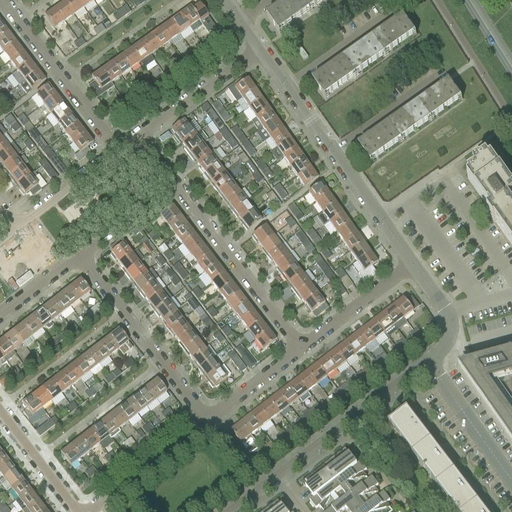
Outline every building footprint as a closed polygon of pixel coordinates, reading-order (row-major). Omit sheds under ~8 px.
[(66,0),(64,2),(74,17),(84,10),(76,0),(66,0)] [(76,0),(84,10),(93,3),(91,0),(76,0)] [(140,6),(136,0),(132,3),(136,9),(140,6)] [(310,14),(300,0),(290,0),(267,17),(280,35),(278,32),(308,11),(310,14)] [(300,0),(310,14),(308,11),(323,0),(300,0)] [(58,7),(54,10),(64,23),(74,17),(64,2),(57,7),(58,7)] [(193,34),(202,27),(207,35),(215,29),(198,6),(191,11),(190,8),(189,9),(189,7),(182,12),(183,13),(180,15),(189,29),(193,34)] [(120,11),(116,14),(120,20),(124,17),(130,13),(126,7),(120,11)] [(64,23),(54,10),(51,12),(50,11),(44,16),(45,17),(44,17),(54,31),(64,23)] [(120,20),(116,14),(112,17),(116,23),(120,20)] [(176,17),(169,21),(180,36),(189,29),(180,15),(176,18),(176,17)] [(403,18),(373,39),(386,58),(386,57),(384,55),(414,34),(415,37),(416,36),(403,18)] [(163,27),(160,29),(170,43),(180,36),(169,21),(163,26),(163,27)] [(101,25),(97,28),(101,34),(105,31),(101,25)] [(101,34),(97,28),(93,31),(97,37),(101,34)] [(156,30),(149,35),(160,50),(170,43),(160,29),(157,32),(156,30)] [(0,39),(0,50),(2,53),(16,42),(12,36),(10,37),(8,34),(0,39)] [(144,41),(140,43),(150,57),(160,50),(149,35),(143,39),(144,41)] [(224,41),(219,35),(209,43),(213,49),(224,41)] [(81,39),(77,42),(81,48),(85,45),(81,39)] [(373,39),(343,60),(356,79),(356,78),(354,76),(383,55),(385,58),(386,58),(373,39)] [(2,53),(9,63),(22,53),(20,50),(21,49),(16,42),(2,53)] [(81,48),(77,42),(73,45),(77,51),(81,48)] [(136,44),(130,49),(140,64),(144,70),(154,63),(150,57),(140,43),(137,46),(136,44)] [(209,43),(202,47),(206,53),(213,49),(209,43)] [(198,50),(192,54),(197,60),(202,56),(206,53),(202,47),(198,50)] [(124,55),(121,57),(130,71),(140,64),(130,49),(123,54),(124,55)] [(9,63),(17,72),(31,61),(26,55),(25,56),(22,53),(9,63)] [(117,58),(110,63),(121,77),(130,71),(121,57),(118,59),(117,58)] [(186,58),(183,61),(187,67),(191,64),(186,58)] [(356,79),(343,60),(313,82),(325,100),(326,100),(324,97),(354,76),(355,79),(356,79)] [(17,72),(12,76),(19,86),(24,82),(26,80),(37,72),(35,69),(36,68),(31,61),(17,72)] [(187,67),(183,61),(178,64),(183,70),(187,67)] [(105,69),(101,71),(111,84),(121,77),(110,63),(104,67),(105,69)] [(111,84),(101,71),(98,73),(97,72),(91,76),(92,78),(91,78),(95,83),(88,88),(96,99),(113,88),(111,84)] [(37,72),(24,82),(19,86),(26,95),(46,80),(41,74),(39,75),(37,72)] [(167,72),(163,75),(167,81),(171,78),(167,72)] [(167,81),(163,75),(155,81),(159,86),(167,81)] [(227,91),(236,104),(254,90),(252,87),(253,86),(249,80),(248,80),(247,80),(244,77),(234,84),(235,85),(227,91)] [(449,83),(419,104),(431,122),(432,122),(430,119),(459,99),(461,101),(462,101),(449,83)] [(35,96),(42,106),(55,96),(53,93),(54,92),(49,85),(35,96)] [(147,86),(143,89),(147,95),(151,92),(147,86)] [(241,100),(248,110),(262,99),(258,93),(256,94),(254,90),(236,104),(241,100)] [(121,100),(128,109),(138,102),(131,93),(121,100)] [(42,106),(50,116),(64,105),(59,98),(58,99),(55,96),(42,106)] [(248,110),(255,119),(268,110),(266,107),(267,106),(262,99),(248,110)] [(9,100),(4,103),(8,109),(15,103),(13,100),(9,100)] [(121,100),(112,107),(118,116),(128,109),(121,100)] [(211,106),(218,116),(224,111),(217,102),(211,106)] [(206,104),(200,109),(203,114),(204,113),(211,123),(217,119),(210,109),(206,104)] [(419,104),(389,125),(401,143),(402,143),(400,141),(429,120),(431,123),(431,122),(419,104)] [(50,116),(57,125),(70,115),(67,112),(69,111),(64,105),(50,116)] [(268,110),(255,119),(261,129),(276,119),(272,112),(270,113),(268,110)] [(224,111),(218,116),(224,124),(230,120),(224,111)] [(57,125),(64,135),(79,124),(74,117),(72,119),(70,115),(57,125)] [(16,120),(19,124),(25,120),(22,116),(16,120)] [(217,119),(211,123),(217,131),(223,127),(217,119)] [(276,119),(261,129),(268,139),(282,129),(279,126),(281,125),(276,119)] [(25,120),(19,124),(23,128),(28,123),(25,120)] [(195,136),(193,134),(187,126),(183,120),(171,130),(175,135),(174,136),(175,136),(173,137),(178,143),(180,142),(182,146),(195,136)] [(14,122),(8,127),(11,130),(17,126),(14,122)] [(64,135),(72,144),(85,134),(82,131),(83,130),(79,124),(64,135)] [(401,143),(389,125),(358,147),(371,165),(372,165),(370,162),(399,141),(401,144),(401,143)] [(17,126),(11,130),(14,134),(20,130),(20,129),(17,126)] [(236,127),(230,131),(233,135),(238,131),(236,127)] [(231,138),(224,128),(218,133),(225,142),(231,138)] [(32,129),(26,134),(34,143),(40,139),(32,129)] [(268,139),(275,149),(290,139),(285,132),(284,133),(282,129),(268,139)] [(238,131),(233,135),(238,143),(244,139),(238,131)] [(195,136),(182,146),(184,149),(183,150),(188,156),(202,145),(198,140),(203,136),(200,132),(195,136)] [(85,134),(72,144),(79,154),(73,158),(77,163),(90,154),(86,149),(92,144),(93,143),(88,136),(87,138),(85,134)] [(0,154),(8,148),(1,138),(0,138),(0,154)] [(231,138),(225,142),(231,150),(237,146),(231,138)] [(40,139),(34,143),(37,147),(43,142),(40,139)] [(275,149),(282,159),(296,149),(293,146),(295,145),(290,139),(275,149)] [(29,141),(23,145),(26,149),(32,145),(29,141)] [(247,143),(241,147),(247,154),(253,150),(247,143)] [(32,145),(26,149),(29,153),(34,149),(35,148),(32,145)] [(194,161),(197,164),(209,155),(202,145),(188,156),(193,162),(194,161)] [(0,154),(0,164),(2,167),(15,157),(20,154),(16,150),(15,151),(11,146),(8,148),(0,154)] [(42,152),(41,153),(49,162),(54,158),(47,148),(42,152)] [(282,159),(289,168),(304,158),(299,152),(298,152),(296,149),(282,159)] [(253,150),(247,154),(250,158),(256,154),(253,150)] [(209,155),(197,164),(199,168),(198,169),(202,175),(217,164),(221,161),(214,151),(209,155)] [(243,154),(237,158),(239,162),(245,158),(243,154)] [(3,172),(8,178),(23,167),(27,163),(23,157),(18,161),(15,157),(2,167),(5,170),(3,172)] [(54,158),(49,162),(60,177),(65,173),(54,158)] [(245,158),(239,162),(242,166),(248,162),(245,158)] [(289,168),(296,178),(310,169),(307,165),(308,165),(304,158),(289,168)] [(38,164),(41,168),(46,164),(43,160),(38,164)] [(511,187),(511,190),(511,191),(510,193),(487,160),(477,166),(479,170),(468,177),(494,214),(496,212),(501,219),(499,221),(511,238),(511,187)] [(46,164),(41,168),(52,183),(58,179),(46,164)] [(209,180),(211,183),(224,174),(217,164),(202,175),(207,181),(209,180)] [(264,166),(258,170),(261,174),(267,170),(264,166)] [(14,183),(17,186),(30,176),(23,167),(8,178),(13,184),(14,183)] [(310,169),(296,178),(303,188),(318,178),(313,171),(312,172),(310,169)] [(267,170),(261,174),(267,182),(273,178),(267,170)] [(30,176),(17,186),(19,189),(18,191),(23,197),(24,196),(25,195),(26,196),(29,194),(32,198),(41,191),(37,186),(32,180),(37,177),(34,173),(30,176)] [(212,188),(217,194),(231,183),(224,174),(211,183),(214,187),(212,188)] [(259,177),(254,181),(257,185),(263,181),(259,177)] [(223,199),(226,203),(239,193),(231,183),(217,194),(222,200),(223,199)] [(307,194),(314,204),(328,195),(325,191),(327,190),(322,183),(307,194)] [(278,185),(272,189),(273,189),(275,193),(281,189),(278,185)] [(281,189),(275,193),(282,202),(282,201),(287,197),(281,189)] [(265,197),(268,201),(274,196),(271,192),(265,197)] [(227,207),(232,213),(246,202),(239,193),(226,203),(228,206),(227,207)] [(71,224),(98,204),(90,194),(64,214),(71,224)] [(314,204),(321,214),(336,203),(331,197),(330,198),(328,195),(314,204)] [(268,201),(271,205),(275,210),(281,206),(277,200),(274,196),(268,201)] [(238,218),(240,222),(253,212),(246,202),(232,213),(236,220),(238,218)] [(321,214),(316,218),(322,228),(328,224),(342,214),(339,211),(341,210),(336,203),(321,214)] [(287,209),(291,215),(297,211),(293,205),(287,209)] [(159,217),(167,227),(180,217),(177,214),(179,213),(174,207),(173,208),(173,207),(159,217)] [(253,212),(240,222),(243,225),(241,226),(246,233),(261,222),(253,212)] [(297,223),(303,219),(300,214),(294,218),(297,223)] [(328,224),(322,228),(329,238),(335,234),(350,223),(345,217),(344,218),(342,214),(328,224)] [(167,227),(174,237),(188,226),(184,220),(182,221),(180,217),(167,227)] [(284,222),(287,226),(293,222),(290,218),(284,222)] [(318,231),(322,228),(316,218),(312,221),(318,231)] [(293,222),(287,226),(290,230),(295,226),(293,222)] [(335,234),(342,243),(355,234),(353,231),(354,230),(350,223),(335,234)] [(174,237),(181,246),(194,236),(192,233),(193,232),(188,226),(174,237)] [(257,244),(260,247),(273,237),(265,227),(251,238),(256,245),(257,244)] [(147,236),(150,240),(156,235),(153,232),(147,236)] [(294,236),(301,246),(307,241),(300,232),(294,236)] [(314,234),(308,238),(311,243),(317,238),(314,234)] [(342,243),(349,253),(364,243),(359,236),(358,237),(355,234),(342,243)] [(156,235),(150,240),(153,244),(159,239),(156,235)] [(181,246),(189,256),(203,245),(198,239),(197,240),(194,236),(181,246)] [(261,251),(266,257),(280,246),(273,237),(260,247),(262,250),(261,251)] [(139,242),(142,246),(148,242),(145,238),(139,242)] [(322,244),(317,238),(311,243),(316,248),(322,244)] [(120,240),(109,248),(113,253),(110,255),(111,255),(110,256),(114,262),(116,261),(118,264),(131,255),(124,245),(123,245),(120,240)] [(307,241),(301,246),(304,250),(310,246),(307,241)] [(148,242),(142,246),(145,250),(151,246),(148,242)] [(349,253),(356,263),(369,254),(367,250),(368,249),(364,243),(349,253)] [(283,244),(280,246),(287,256),(291,253),(283,244)] [(203,245),(189,256),(193,261),(189,265),(192,269),(196,265),(209,255),(206,252),(208,251),(203,245)] [(272,263),(274,266),(287,256),(280,246),(266,257),(270,264),(272,263)] [(314,251),(310,246),(304,250),(308,256),(314,251)] [(325,249),(320,254),(323,258),(328,253),(325,249)] [(162,255),(165,259),(170,255),(167,251),(162,255)] [(299,262),(292,253),(291,253),(287,256),(295,265),(299,262)] [(328,253),(323,258),(325,261),(331,257),(328,253)] [(356,263),(352,266),(358,274),(364,283),(376,274),(371,267),(377,263),(376,263),(377,262),(373,255),(371,256),(369,254),(356,263)] [(119,269),(124,275),(138,264),(131,255),(118,264),(121,268),(119,269)] [(170,255),(165,259),(168,263),(173,258),(170,255)] [(196,265),(203,275),(217,264),(213,258),(211,259),(209,255),(196,265)] [(275,270),(280,277),(295,265),(287,256),(274,266),(277,269),(275,270)] [(153,261),(156,265),(162,261),(159,257),(153,261)] [(312,261),(315,265),(321,261),(318,257),(312,261)] [(162,261),(156,265),(159,269),(165,265),(162,261)] [(321,261),(315,265),(322,274),(328,270),(321,261)] [(130,280),(133,284),(146,274),(138,264),(124,275),(129,281),(130,280)] [(203,275),(211,284),(224,275),(221,271),(222,270),(217,264),(203,275)] [(286,282),(289,285),(302,275),(295,265),(280,277),(285,283),(286,282)] [(334,273),(336,277),(342,272),(340,269),(334,273)] [(146,274),(133,284),(135,287),(134,288),(139,294),(153,283),(158,280),(150,270),(146,274)] [(182,270),(176,274),(179,278),(185,274),(182,270)] [(322,274),(327,280),(332,276),(328,270),(322,274)] [(302,275),(289,285),(291,288),(290,289),(295,296),(309,285),(314,281),(307,271),(302,275)] [(342,272),(336,277),(347,291),(353,286),(342,272)] [(185,274),(179,278),(182,282),(188,277),(185,274)] [(211,284),(218,294),(232,283),(228,277),(226,278),(224,275),(211,284)] [(168,281),(171,285),(177,280),(174,276),(168,281)] [(327,280),(329,284),(335,280),(332,276),(327,280)] [(73,286),(70,289),(80,301),(89,294),(79,281),(78,280),(72,285),(73,286)] [(177,280),(171,285),(174,288),(180,284),(177,280)] [(335,280),(329,284),(339,298),(345,294),(335,280)] [(145,299),(147,303),(160,293),(153,283),(139,294),(144,300),(145,299)] [(218,294),(226,304),(238,294),(236,291),(237,289),(232,283),(218,294)] [(301,301),(304,304),(317,294),(309,285),(295,296),(300,302),(301,301)] [(65,290),(59,294),(70,309),(80,301),(70,289),(67,291),(65,290)] [(191,293),(194,297),(200,293),(197,289),(191,293)] [(149,307),(153,313),(168,302),(171,299),(164,290),(160,293),(147,303),(150,306),(149,307)] [(200,293),(194,297),(197,301),(203,297),(200,293)] [(54,301),(51,303),(61,316),(70,309),(59,294),(53,299),(54,301)] [(226,304),(233,313),(247,302),(242,296),(241,297),(238,294),(226,304)] [(317,294),(304,304),(306,307),(305,308),(309,315),(310,314),(315,319),(328,309),(317,294)] [(397,305),(393,307),(403,320),(419,308),(411,298),(405,303),(403,299),(403,300),(402,299),(396,303),(397,305)] [(168,302),(153,313),(158,319),(159,318),(162,322),(175,312),(179,308),(172,299),(171,299),(168,302)] [(191,300),(186,304),(193,313),(199,309),(191,300)] [(233,313),(240,323),(253,313),(250,310),(252,309),(247,302),(233,313)] [(46,304),(40,309),(51,323),(61,316),(51,303),(48,306),(46,304)] [(98,305),(88,312),(92,318),(102,310),(98,305)] [(389,308),(383,313),(394,327),(403,320),(393,307),(390,310),(389,308)] [(206,313),(209,316),(215,312),(212,308),(206,313)] [(35,315),(32,318),(42,331),(45,328),(48,330),(51,328),(50,324),(51,323),(40,309),(34,314),(35,315)] [(92,318),(88,312),(80,318),(84,324),(92,318)] [(163,326),(168,332),(182,322),(175,312),(162,322),(165,325),(163,326)] [(215,312),(209,316),(212,320),(218,316),(215,312)] [(240,323),(248,332),(262,321),(257,315),(255,316),(253,313),(240,323)] [(377,319),(374,322),(385,335),(394,327),(383,313),(376,318),(377,319)] [(197,319),(200,323),(206,318),(203,314),(197,319)] [(27,319),(21,324),(32,338),(42,331),(32,318),(28,320),(27,319)] [(206,318),(200,323),(203,327),(209,322),(206,318)] [(248,332),(255,342),(267,332),(265,329),(266,328),(262,321),(248,332)] [(174,338),(177,341),(190,331),(182,322),(168,332),(173,339),(174,338)] [(370,323),(364,328),(375,342),(385,335),(374,322),(371,324),(370,323)] [(16,330),(13,332),(23,345),(32,338),(21,324),(15,328),(16,330)] [(73,324),(69,327),(73,333),(77,330),(73,324)] [(73,333),(69,327),(65,330),(69,336),(73,333)] [(220,332),(223,336),(229,331),(226,327),(220,332)] [(358,334),(355,336),(366,349),(375,342),(364,328),(357,333),(358,334)] [(417,329),(413,332),(417,338),(421,335),(417,329)] [(111,336),(108,338),(118,351),(123,357),(132,350),(128,344),(117,330),(117,331),(116,330),(110,335),(111,336)] [(178,345),(183,351),(197,341),(190,331),(177,341),(179,344),(178,345)] [(229,331),(223,336),(226,339),(232,335),(229,331)] [(8,333),(2,338),(13,353),(23,345),(13,332),(9,335),(8,333)] [(267,332),(255,342),(262,351),(275,342),(275,341),(276,340),(271,334),(270,335),(267,332)] [(417,338),(413,332),(409,335),(414,341),(417,338)] [(212,338),(215,342),(221,337),(218,333),(212,338)] [(351,338),(345,342),(356,356),(366,349),(355,336),(352,339),(351,338)] [(221,337),(215,342),(218,346),(224,341),(221,337)] [(0,355),(4,360),(13,353),(2,338),(0,339),(0,355)] [(54,338),(50,341),(54,347),(58,344),(54,338)] [(104,339),(97,344),(108,359),(118,351),(108,338),(105,341),(104,339)] [(403,339),(398,344),(402,349),(408,345),(403,339)] [(54,347),(50,341),(46,344),(50,350),(54,347)] [(189,357),(191,360),(204,350),(197,341),(183,351),(188,358),(189,357)] [(339,349),(336,351),(346,364),(356,356),(345,342),(338,347),(339,349)] [(92,351),(89,353),(99,366),(108,359),(97,344),(91,349),(92,351)] [(398,344),(394,347),(398,352),(402,349),(398,344)] [(235,351),(238,355),(244,350),(241,346),(235,351)] [(204,350),(191,360),(194,363),(193,364),(197,370),(212,360),(215,357),(208,347),(204,350)] [(398,352),(394,347),(390,349),(395,355),(398,352)] [(244,350),(238,355),(241,358),(249,369),(255,365),(247,354),(244,350)] [(332,352),(326,357),(337,371),(346,364),(336,351),(333,353),(332,352)] [(511,352),(458,367),(511,443),(511,352)] [(34,353),(31,356),(35,362),(39,359),(34,353)] [(85,354),(78,359),(89,373),(99,366),(89,353),(86,356),(85,354)] [(232,353),(227,357),(230,361),(235,356),(232,353)] [(35,362),(31,356),(27,359),(31,365),(35,362)] [(235,356),(230,361),(240,374),(246,370),(235,356)] [(320,363),(317,366),(327,378),(337,371),(326,357),(319,362),(320,363)] [(379,358),(375,361),(379,367),(383,364),(379,358)] [(73,365),(70,368),(80,381),(89,373),(78,359),(72,364),(73,365)] [(130,359),(126,362),(131,368),(134,365),(130,359)] [(204,376),(206,379),(219,369),(212,360),(197,370),(202,377),(204,376)] [(375,361),(371,364),(375,370),(379,367),(375,361)] [(131,368),(126,362),(122,365),(127,371),(131,368)] [(219,369),(206,379),(209,382),(207,383),(212,389),(213,389),(226,379),(226,378),(230,375),(223,366),(219,369)] [(313,367),(307,372),(318,386),(327,378),(317,366),(314,368),(313,367)] [(66,369),(59,374),(70,388),(80,381),(70,368),(67,370),(66,369)] [(16,376),(12,371),(0,379),(0,387),(1,388),(16,376)] [(301,378),(298,380),(308,393),(318,386),(307,372),(300,376),(301,378)] [(360,373),(356,376),(360,381),(364,378),(360,373)] [(54,380),(51,382),(61,395),(70,388),(59,374),(53,378),(54,380)] [(111,374),(107,377),(112,382),(115,380),(111,374)] [(352,379),(346,383),(351,389),(356,384),(360,381),(356,376),(352,379)] [(112,382),(107,377),(103,380),(107,386),(112,382)] [(149,386),(146,389),(156,401),(166,394),(156,381),(155,381),(154,380),(148,385),(149,386)] [(294,382),(287,386),(299,400),(302,405),(311,398),(308,393),(298,380),(295,383),(294,382)] [(46,383),(40,388),(51,403),(61,395),(51,382),(47,385),(46,383)] [(282,392),(279,395),(289,408),(299,400),(287,386),(281,391),(282,392)] [(341,387),(337,390),(341,396),(345,393),(341,387)] [(35,394),(32,397),(42,410),(51,403),(40,388),(34,393),(35,394)] [(92,388),(88,391),(92,397),(96,394),(92,388)] [(142,390),(135,394),(146,409),(156,401),(146,389),(143,391),(142,390)] [(341,396),(337,390),(333,393),(337,399),(341,396)] [(92,397),(88,391),(84,394),(88,400),(92,397)] [(130,401),(127,403),(137,416),(146,409),(135,394),(129,399),(130,401)] [(170,399),(166,394),(156,401),(160,406),(170,399)] [(275,396),(268,401),(279,415),(289,408),(279,395),(276,398),(275,396)] [(42,410),(32,397),(28,399),(27,398),(21,403),(22,404),(27,411),(23,414),(28,421),(32,418),(32,417),(42,410)] [(156,401),(146,409),(150,414),(160,406),(156,401)] [(263,407),(260,409),(270,422),(279,415),(268,401),(262,406),(263,407)] [(321,402),(317,405),(322,411),(326,408),(321,402)] [(73,403),(69,406),(73,412),(77,409),(73,403)] [(123,404),(116,409),(127,423),(137,416),(127,403),(124,406),(123,404)] [(314,408),(308,413),(312,418),(318,414),(322,411),(317,405),(314,408)] [(73,412),(69,406),(65,409),(69,415),(73,412)] [(111,415),(108,418),(118,431),(127,423),(116,409),(110,414),(111,415)] [(168,409),(164,412),(169,418),(172,415),(168,409)] [(256,411),(249,415),(260,430),(270,422),(260,409),(257,412),(256,411)] [(388,424),(412,455),(430,441),(407,410),(388,424)] [(302,417),(298,420),(303,426),(307,423),(312,418),(308,413),(307,411),(301,415),(302,417)] [(169,418),(164,412),(160,415),(165,421),(169,418)] [(244,421),(241,424),(251,437),(260,430),(249,415),(243,420),(244,421)] [(141,421),(137,416),(127,423),(132,429),(141,421)] [(54,418),(50,421),(54,426),(58,423),(54,418)] [(104,419),(97,423),(108,438),(118,431),(108,418),(105,420),(104,419)] [(298,420),(295,423),(299,428),(299,429),(303,426),(298,420)] [(54,426),(50,421),(34,432),(39,438),(54,426)] [(92,430),(89,432),(99,445),(108,438),(97,423),(91,428),(92,430)] [(149,424),(145,427),(149,432),(153,429),(149,424)] [(238,427),(236,425),(230,430),(231,431),(241,445),(246,451),(256,443),(251,437),(241,424),(238,427)] [(149,432),(145,427),(141,430),(146,435),(149,432)] [(139,430),(135,433),(140,440),(144,437),(139,430)] [(120,434),(118,431),(108,438),(111,441),(120,434)] [(283,431),(279,434),(284,440),(288,437),(283,431)] [(84,433),(78,438),(89,453),(99,445),(89,432),(86,435),(84,433)] [(284,440),(279,434),(276,437),(280,443),(284,440)] [(73,444),(70,447),(80,460),(89,453),(78,438),(72,443),(73,444)] [(108,438),(99,445),(104,452),(113,444),(111,441),(108,438)] [(130,438),(126,441),(130,447),(134,444),(130,438)] [(130,447),(126,441),(122,444),(127,450),(130,447)] [(412,455),(435,486),(454,471),(430,441),(412,455)] [(264,446),(261,449),(265,455),(269,452),(274,447),(273,446),(272,445),(272,444),(270,443),(265,447),(264,446)] [(65,448),(59,453),(60,454),(61,455),(60,456),(62,458),(62,457),(67,464),(70,467),(71,467),(74,471),(80,467),(76,462),(80,460),(70,447),(67,449),(65,448)] [(261,449),(257,452),(261,458),(265,455),(261,449)] [(345,450),(323,467),(335,482),(356,465),(350,457),(345,450)] [(111,453),(107,456),(111,462),(115,459),(111,453)] [(111,462),(107,456),(103,459),(108,465),(111,462)] [(0,465),(0,475),(3,479),(14,471),(7,461),(0,465)] [(335,482),(346,497),(353,492),(347,484),(351,481),(364,478),(364,479),(366,478),(363,473),(366,471),(360,462),(356,465),(335,482)] [(301,484),(313,498),(335,482),(323,467),(301,484)] [(92,468),(88,471),(92,476),(96,473),(92,468)] [(3,479),(10,489),(22,481),(14,471),(3,479)] [(92,476),(88,471),(84,474),(89,479),(92,476)] [(435,486),(455,511),(465,511),(478,502),(454,471),(435,486)] [(346,497),(357,511),(358,511),(364,507),(358,500),(362,496),(363,497),(375,494),(378,494),(378,493),(374,489),(378,486),(372,478),(353,492),(346,497)] [(10,489),(18,499),(30,491),(22,481),(10,489)] [(334,494),(340,502),(346,497),(335,482),(313,498),(309,501),(316,510),(319,507),(323,511),(324,509),(330,498),(330,497),(334,494)] [(18,499),(14,503),(21,511),(22,511),(37,501),(30,491),(18,499)] [(364,507),(358,511),(373,511),(374,511),(375,511),(387,509),(389,509),(390,509),(386,504),(390,501),(383,493),(364,507)] [(342,511),(346,509),(347,511),(357,511),(346,497),(340,502),(326,511),(342,511)] [(37,501),(22,511),(43,511),(45,511),(37,501)] [(285,511),(278,502),(264,511),(285,511)] [(485,511),(478,502),(465,511),(485,511)]
